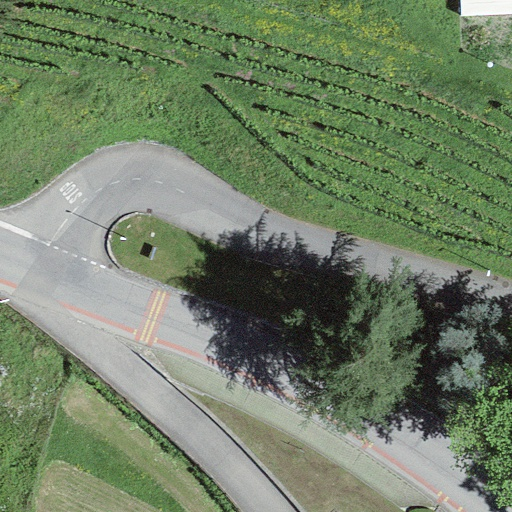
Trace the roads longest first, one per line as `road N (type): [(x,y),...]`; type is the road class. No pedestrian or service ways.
road 1 (tertiary): [(507,511),(379,419),(261,357),(33,266)]
road 2 (unclassified): [(33,266),(75,212),(109,187),(152,182),(294,248),(511,302)]
